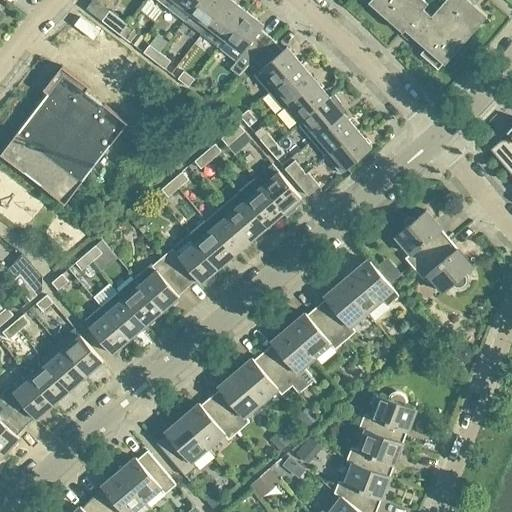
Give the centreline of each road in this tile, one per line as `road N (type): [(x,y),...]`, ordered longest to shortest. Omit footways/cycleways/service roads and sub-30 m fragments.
road 1 (tertiary): [(9,511),(52,464),(437,137)]
road 2 (residential): [(437,511),(511,316)]
road 3 (residential): [(437,137),(297,0)]
